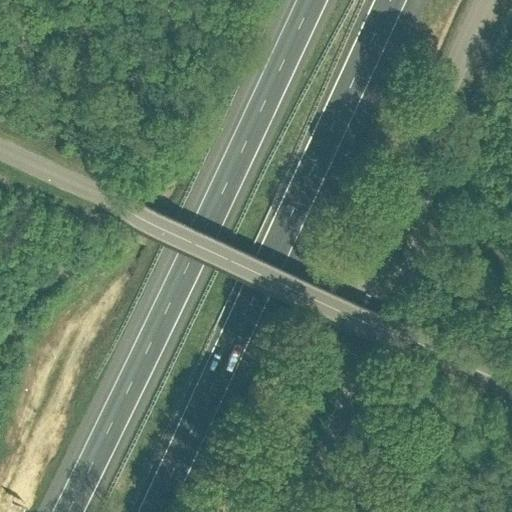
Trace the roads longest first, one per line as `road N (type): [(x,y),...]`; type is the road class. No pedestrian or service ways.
road 1 (motorway): [(310,0),(67,511)]
road 2 (secondary): [(249,511),(486,0)]
road 3 (motorway): [(152,511),(389,0)]
road 4 (tertiary): [(511,384),(0,149)]
